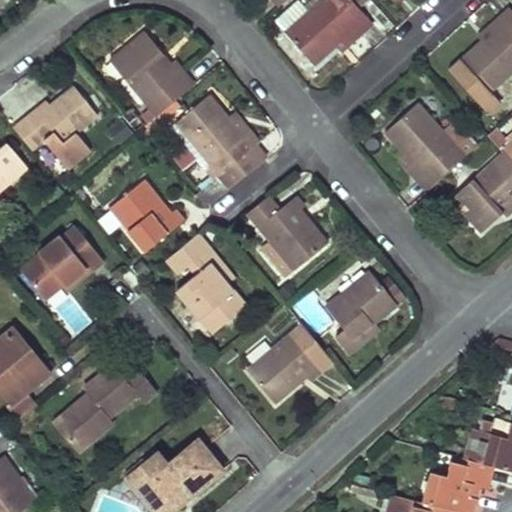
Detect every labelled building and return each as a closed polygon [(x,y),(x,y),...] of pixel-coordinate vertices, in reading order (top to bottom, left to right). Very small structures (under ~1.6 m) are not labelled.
[(297,0),(274,20),(314,65),(337,45),(336,43),(355,27),(360,33),(372,23),(359,8),(352,0),(320,0),(309,10),(300,0),(297,0)] [(492,25),(479,37),(482,39),(484,42),(495,33),(503,42),(511,34),(511,10),(510,9),(492,25)] [(355,27),(336,43),(337,45),(342,50),(352,41),(360,33),(355,27)] [(109,59),(156,115),(157,114),(176,99),(178,98),(167,84),(151,64),(164,54),(156,45),(144,30),(109,59)] [(449,69),(489,114),(501,103),(491,92),(511,72),(511,34),(503,42),(495,33),(484,42),(482,39),(449,69)] [(164,54),(151,64),(167,84),(183,72),(175,62),(172,64),(164,54)] [(183,72),(167,84),(178,98),(194,85),(183,72)] [(91,149),(77,133),(98,115),(74,85),(50,105),(40,112),(37,108),(14,127),(33,150),(45,140),(68,168),(91,149)] [(176,122),(230,188),(254,168),(245,155),(253,148),(228,118),(230,117),(229,116),(210,94),(176,122)] [(176,99),(157,114),(163,120),(182,105),(176,99)] [(46,101),(37,108),(40,112),(50,105),(46,101)] [(442,177),(466,155),(477,145),(454,120),(443,130),(418,102),(384,132),(405,154),(406,153),(423,172),(431,165),(442,177)] [(234,112),(229,116),(230,117),(228,118),(253,148),(245,155),(254,168),(266,158),(256,145),(259,143),(246,126),(234,112)] [(503,151),(511,160),(511,139),(501,149),(503,151)] [(2,148),(0,146),(0,191),(29,168),(8,143),(2,148)] [(182,143),(171,152),(184,169),(195,159),(182,143)] [(451,199),(481,233),(504,212),(493,201),(511,184),(511,160),(503,151),(451,199)] [(405,154),(400,159),(406,166),(428,190),(442,177),(431,165),(423,172),(406,153),(405,154)] [(110,208),(146,251),(168,233),(151,213),(164,203),(144,179),(110,208)] [(511,184),(493,201),(504,212),(511,205),(511,184)] [(247,214),(269,241),(293,270),(328,242),(309,218),(296,229),(280,209),(269,196),(247,214)] [(296,196),(280,209),(296,229),(309,218),(301,208),(304,206),(296,196)] [(172,212),(164,203),(151,213),(168,233),(183,220),(175,210),(172,212)] [(20,269),(47,300),(63,287),(88,267),(91,272),(105,261),(75,224),(20,269)] [(167,259),(179,274),(189,265),(209,248),(198,234),(167,259)] [(269,241),(264,245),(288,274),(293,270),(269,241)] [(209,248),(189,265),(196,274),(210,263),(226,282),(228,281),(233,277),(209,248)] [(177,290),(212,333),(247,304),(228,281),(226,282),(210,263),(196,274),(177,290)] [(88,267),(63,287),(67,292),(82,280),(91,272),(88,267)] [(370,270),(326,305),(344,328),(334,336),(348,353),(358,345),(352,339),(373,322),(374,324),(375,323),(398,305),(370,270)] [(374,324),(373,322),(352,339),(358,345),(370,335),(379,327),(375,323),(374,324)] [(328,355),(301,323),(247,369),(276,403),(299,384),(289,371),(308,355),(316,365),(328,355)] [(13,328),(9,331),(30,357),(34,354),(13,328)] [(0,338),(0,387),(11,401),(6,405),(19,420),(38,405),(26,391),(49,372),(34,354),(30,357),(9,331),(0,338)] [(511,341),(499,338),(492,344),(511,350),(511,341)] [(308,355),(289,371),(299,384),(309,376),(311,378),(333,361),(328,355),(316,365),(308,355)] [(60,430),(78,452),(108,427),(103,422),(109,417),(137,394),(144,402),(157,390),(136,365),(124,375),(113,363),(83,387),(88,393),(69,409),(75,417),(60,430)] [(454,401),(438,396),(436,403),(452,407),(454,401)] [(69,409),(54,422),(60,430),(75,417),(69,409)] [(109,417),(103,422),(108,427),(113,422),(109,417)] [(483,463),(494,466),(511,470),(511,417),(511,421),(495,417),(493,421),(483,418),(479,429),(491,433),(489,441),(488,441),(484,453),(486,454),(483,463)] [(479,429),(474,428),(466,458),(469,459),(483,463),(486,454),(484,453),(488,441),(489,441),(491,433),(479,429)] [(275,445),(282,453),(291,444),(284,437),(275,445)] [(127,478),(155,511),(161,511),(175,501),(170,495),(183,484),(193,496),(211,481),(224,470),(199,439),(168,464),(159,452),(127,478)] [(0,511),(14,511),(33,499),(3,458),(0,460),(0,511)] [(467,465),(450,460),(448,468),(449,468),(447,476),(431,471),(429,480),(427,480),(424,492),(425,493),(423,502),(432,504),(457,511),(461,511),(474,511),(476,507),(475,507),(477,498),(469,495),(473,483),(480,485),(489,488),(494,466),(483,463),(469,459),(467,465)] [(354,483),(352,490),(386,499),(387,492),(354,483)] [(479,492),(480,485),(473,483),(469,495),(477,498),(479,492)] [(175,501),(161,511),(173,511),(193,496),(183,484),(170,495),(175,501)] [(388,511),(457,511),(432,504),(423,502),(399,496),(393,494),(388,511)]
